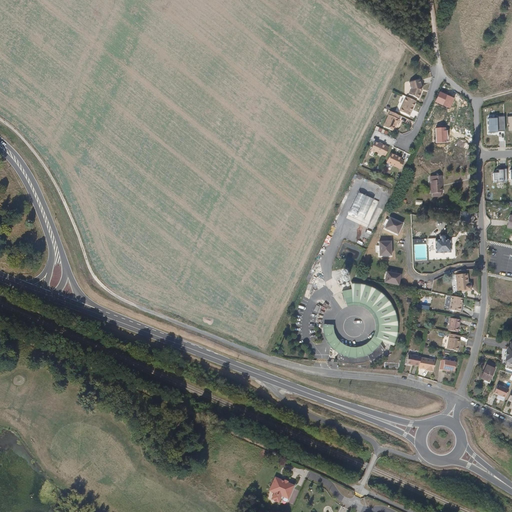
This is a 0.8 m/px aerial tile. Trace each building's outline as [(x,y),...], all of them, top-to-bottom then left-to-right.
[(420,81),(409,84),(411,91),(408,96),(419,101),(421,95),(419,94),(420,88),(421,88),(420,81)] [(453,99),(440,93),(436,102),(448,108),(453,99)] [(410,117),(416,103),(406,98),(400,112),(410,117)] [(399,117),(390,113),(383,128),(392,132),(395,125),(397,126),(398,122),(397,121),(399,117)] [(497,118),(489,118),(490,133),(498,132),(498,131),(505,131),(504,117),(497,117),(497,118)] [(445,129),(436,129),(437,143),(446,142),(446,140),(447,140),(447,131),(445,131),(445,129)] [(381,156),(385,158),(389,149),(385,148),(386,147),(381,145),(381,147),(375,144),(371,152),(381,157),(381,156)] [(401,171),(404,163),(400,161),(401,160),(391,155),(387,165),(401,171)] [(507,182),(506,169),(502,169),(502,170),(497,170),(498,173),(492,173),(493,180),(496,180),(496,183),(507,182)] [(431,193),(439,193),(441,193),(440,176),(429,176),(429,193),(431,193)] [(357,193),(348,216),(369,224),(378,200),(357,193)] [(469,217),(461,215),(459,225),(467,226),(469,217)] [(404,223),(390,217),(385,229),(399,235),(404,223)] [(446,238),(440,238),(440,243),(435,243),(435,256),(451,256),(451,243),(446,243),(446,238)] [(392,241),(379,242),(380,256),(393,256),(392,241)] [(402,274),(387,272),(385,283),(400,285),(402,274)] [(467,290),(466,280),(459,281),(456,281),(456,294),(462,294),(463,295),(468,295),(469,290),(467,290)] [(345,292),(349,303),(360,303),(368,305),(378,313),(380,317),(382,325),(381,332),(380,338),(382,339),(378,345),(375,342),(367,348),(363,349),(355,349),(349,348),(346,352),(340,352),(340,354),(340,362),(356,363),(361,363),(366,362),(372,361),(372,362),(374,361),(378,358),(387,351),(383,344),(385,341),(397,347),(400,339),(402,331),(401,320),(398,308),(393,301),(383,291),(374,286),(364,283),(353,282),(354,290),(345,292)] [(461,307),(463,299),(453,297),(450,311),(462,313),(463,307),(461,307)] [(360,303),(349,303),(350,307),(358,307),(361,307),(366,309),(371,313),(375,318),(378,324),(378,331),(374,338),(367,345),(361,347),(355,347),(349,345),(343,341),(339,336),(337,330),(337,325),(326,324),(326,332),(329,341),(334,348),(340,354),(340,352),(346,352),(349,348),(355,349),(363,349),(367,348),(375,342),(378,345),(382,339),(380,338),(381,332),(382,325),(380,317),(378,313),(368,305),(360,303)] [(461,320),(451,318),(448,330),(459,333),(461,320)] [(460,336),(449,334),(447,349),(457,351),(457,347),(460,348),(461,340),(459,340),(460,336)] [(406,366),(419,369),(420,360),(418,359),(418,358),(413,357),(413,358),(408,357),(406,366)] [(419,369),(418,370),(426,371),(426,372),(433,374),(435,362),(421,359),(420,360),(419,369)] [(441,362),(439,372),(442,373),(442,371),(454,373),(456,365),(441,362)] [(491,369),(483,367),(479,380),(483,382),(484,380),(487,381),(491,369)] [(493,394),(504,398),(507,391),(495,387),(493,394)] [(288,499),(295,486),(276,477),(270,490),(274,492),(271,499),(279,503),(282,496),(288,499)]
